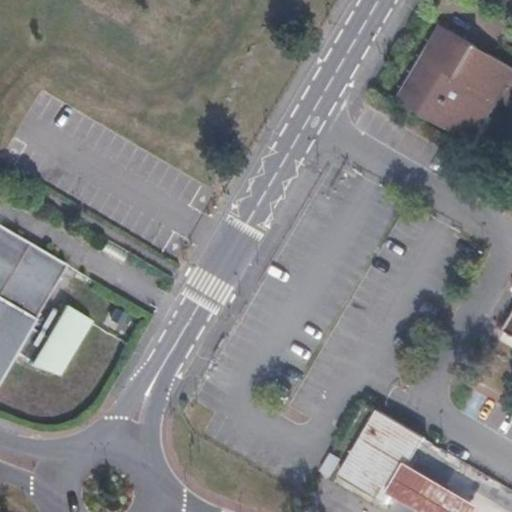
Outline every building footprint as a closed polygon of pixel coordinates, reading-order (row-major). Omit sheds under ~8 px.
[(89,0),(126,20),(137,0),(89,0)] [(75,8),(65,24),(93,43),(104,27),(75,8)] [(442,29),(399,104),(475,148),(511,86),(511,69),(492,58),(442,29)] [(0,377),(16,350),(28,330),(66,265),(18,237),(0,226),(0,377)] [(28,330),(16,350),(33,360),(31,363),(58,379),(90,323),(71,312),(65,322),(57,318),(44,339),(28,330)] [(392,496),(410,466),(425,439),(392,420),(379,412),(340,478),(386,506),(392,496)] [(340,459),(332,454),(322,471),(329,476),(340,459)] [(410,466),(392,496),(408,505),(420,511),(477,511),(480,507),(426,475),(410,466)]
